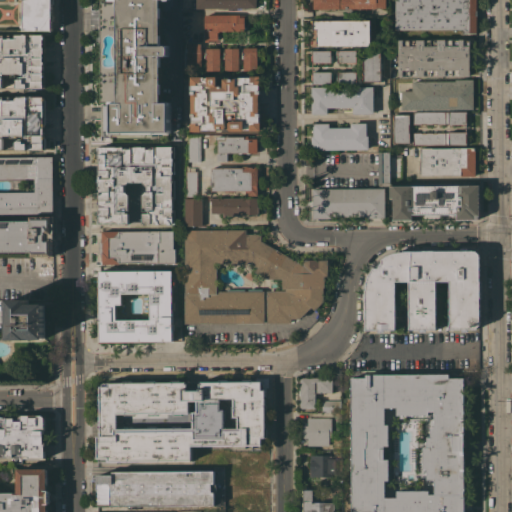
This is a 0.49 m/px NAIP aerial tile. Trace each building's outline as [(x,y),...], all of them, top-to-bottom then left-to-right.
[(52,0),(52,30),(23,31),(23,18),(21,18),(21,11),(23,11),(23,0),(52,0)] [(109,130),(108,105),(111,105),(111,103),(99,103),(99,72),(98,72),(98,49),(99,49),(99,47),(98,47),(98,42),(99,42),(99,40),(98,40),(98,36),(99,36),(99,0),(161,0),(162,46),(169,46),(170,55),(162,55),(162,102),(169,102),(169,105),(171,105),(171,130),(170,130),(170,133),(111,134),(111,130),(109,130)] [(256,0),(256,8),(196,8),(196,0),(256,0)] [(313,9),(312,0),(385,0),(385,7),(375,7),(375,8),(328,8),(328,9),(313,9)] [(395,0),(476,0),(476,33),(463,33),(463,29),(395,29),(395,0)] [(239,14),(239,15),(244,15),(244,31),(219,31),(219,32),(217,32),(217,40),(208,40),(208,42),(205,42),(205,14),(239,14)] [(312,46),(312,44),(311,44),(311,40),(312,40),(312,29),(312,28),(311,28),(311,27),(310,27),(310,22),(311,22),(311,20),(374,21),(374,33),(369,33),(369,46),(312,46)] [(45,88),(17,88),(16,88),(16,87),(16,80),(16,79),(17,79),(18,79),(18,76),(22,76),(22,75),(21,75),(21,74),(16,74),(16,77),(4,77),(4,87),(2,87),(2,88),(1,88),(0,88),(0,34),(43,34),(45,88)] [(469,39),(469,76),(398,76),(398,39),(469,39)] [(200,43),(200,49),(202,49),(202,57),(201,57),(201,66),(189,66),(189,72),(185,72),(185,65),(183,65),(183,52),(184,52),(184,48),(188,48),(187,43),(200,43)] [(256,47),(256,56),(257,56),(257,71),(244,71),(243,47),(256,47)] [(206,70),(206,58),(204,58),(204,55),(206,55),(206,48),(219,48),(219,70),(206,70)] [(225,70),(224,59),(222,59),(222,55),(224,55),(224,48),(238,48),(238,70),(225,70)] [(331,63),(317,63),(317,64),(312,64),(312,60),(311,60),(311,55),(312,55),(312,50),(331,50),(331,63)] [(337,50),(356,50),(356,64),(346,64),(346,62),(337,62),(337,50)] [(363,82),(362,52),(380,52),(380,81),(363,82)] [(337,83),(337,72),(356,71),(356,83),(337,83)] [(331,72),(331,83),(312,83),(312,72),(331,72)] [(217,86),(223,86),(223,78),(235,78),(235,77),(251,77),(251,76),(260,76),(260,85),(259,85),(259,90),(260,90),(260,93),(259,93),(259,113),(260,113),(260,116),(259,116),(259,122),(260,122),(260,131),(250,130),(250,129),(244,129),(244,130),(231,131),(229,129),(229,123),(230,121),(233,120),(233,119),(225,119),(225,128),(216,128),(216,130),(201,130),(201,131),(191,131),(191,122),(190,122),(190,117),(192,117),(192,111),(190,111),(190,105),(192,105),(192,102),(190,102),(190,97),(192,97),(192,90),(190,90),(190,85),(191,85),(191,76),(217,77),(217,86)] [(401,101),(398,101),(398,92),(401,92),(401,91),(411,91),(411,81),(455,81),(455,79),(473,79),(473,109),(401,109),(401,101)] [(373,113),(352,114),(352,107),(326,107),(327,114),(312,114),(312,87),(373,86),(373,113)] [(0,96),(44,96),(45,150),(17,150),(16,148),(17,141),(19,139),(23,139),(23,137),(3,137),(3,148),(2,149),(2,150),(0,150),(0,96)] [(466,124),(448,125),(448,124),(413,124),(413,112),(466,112),(466,124)] [(409,114),(409,143),(393,143),(393,115),(409,114)] [(329,123),(329,128),(350,128),(350,123),(366,123),(366,136),(368,136),(368,149),(311,150),(311,136),(313,136),(313,123),(329,123)] [(466,145),(448,145),(412,145),(412,132),(466,132),(466,145)] [(189,161),(188,134),(199,134),(200,161),(189,161)] [(257,153),(250,153),(250,154),(247,153),(246,153),(242,153),(241,154),(239,154),(238,153),(229,153),(230,157),(231,157),(231,160),(230,160),(230,161),(217,161),(216,152),(217,152),(217,140),(216,140),(216,136),(247,135),(248,138),(257,138),(257,153)] [(3,136),(2,149),(14,150),(14,137),(3,136)] [(156,223),(142,224),(142,223),(123,224),(123,223),(98,223),(97,210),(99,210),(99,204),(98,204),(98,194),(99,194),(99,192),(94,192),(94,185),(98,185),(98,178),(98,176),(97,176),(97,168),(93,168),(93,164),(97,164),(97,165),(98,165),(98,160),(97,160),(97,146),(116,146),(116,147),(119,147),(119,146),(123,146),(123,149),(125,149),(125,147),(127,147),(127,148),(130,148),(130,147),(134,147),(134,146),(141,146),(145,146),(145,149),(149,149),(149,148),(152,147),(152,148),(153,148),(153,146),(173,146),(173,157),(172,157),(172,161),(173,161),(174,173),(171,173),(172,180),(174,180),(174,198),(172,198),(172,209),(174,209),(174,223),(171,223),(171,224),(167,224),(167,223),(159,223),(159,224),(156,224),(156,223)] [(431,148),(451,148),(474,147),(474,150),(475,150),(475,176),(460,176),(460,175),(420,175),(420,148),(431,148)] [(378,186),(378,170),(376,170),(376,167),(378,167),(377,152),(389,152),(390,183),(388,183),(388,186),(378,186)] [(402,180),(390,180),(390,155),(401,155),(402,180)] [(0,156),(52,156),(53,213),(0,213),(0,156)] [(196,165),(197,195),(187,195),(186,165),(196,165)] [(257,195),(245,195),(245,191),(233,191),(233,192),(225,192),(225,191),(211,191),(211,168),(242,167),(242,166),(247,166),(250,166),(250,167),(252,167),(252,166),(257,166),(257,195)] [(479,185),(479,216),(479,218),(477,219),(476,220),(456,220),(456,214),(412,214),(412,220),(393,220),(393,199),(390,199),(390,186),(479,185)] [(384,187),(385,217),(367,217),(367,215),(330,216),(330,218),(312,218),(312,188),(384,187)] [(257,197),(257,206),(258,207),(258,212),(257,213),(257,215),(245,215),(245,216),(228,216),(228,215),(224,215),(224,213),(211,213),(211,207),(210,207),(210,197),(257,197)] [(202,226),(185,226),(185,199),(202,198),(202,226)] [(52,216),(52,256),(31,256),(31,251),(0,251),(0,220),(30,220),(30,216),(52,216)] [(246,229),(246,234),(261,234),(261,241),(295,261),(296,259),(303,264),(303,260),(327,260),(327,276),(324,276),(325,295),(324,295),(324,302),(314,310),(311,307),(300,319),(291,319),(291,323),(267,323),(266,291),(284,291),(284,289),(282,289),(282,279),(258,278),(258,268),(251,263),(217,264),(217,291),(227,291),(227,289),(245,289),(245,291),(248,291),(248,289),(262,289),(262,291),(264,291),(264,323),(185,323),(184,292),(185,230),(246,229)] [(99,241),(100,241),(100,238),(101,238),(101,231),(118,230),(118,231),(173,230),(173,248),(175,248),(175,262),(144,263),(144,262),(119,263),(101,264),(101,256),(100,256),(100,253),(99,253),(99,241)] [(449,281),(436,281),(436,329),(425,329),(425,331),(417,331),(417,329),(409,329),(408,281),(395,281),(396,330),(383,330),(383,332),(376,332),(376,330),(366,330),(366,291),(366,285),(368,277),(371,271),(373,268),(377,268),(381,264),(381,260),(386,257),(392,254),(397,252),(403,251),(474,251),(479,255),(480,325),(475,329),(467,329),(467,331),(461,331),(461,329),(449,329),(449,281)] [(99,321),(101,321),(101,312),(99,312),(98,270),(171,270),(172,341),(99,341),(99,321)] [(31,339),(28,339),(28,340),(9,340),(9,307),(8,307),(8,302),(9,300),(28,300),(28,304),(45,303),(45,339),(31,339)] [(351,377),(351,511),(463,511),(463,378),(448,378),(448,374),(365,374),(365,377),(351,377)] [(316,392),(316,381),(314,381),(315,408),(300,408),(300,395),(298,395),(298,390),(300,389),(299,377),(332,377),(332,392),(316,392)] [(108,458),(96,458),(95,449),(97,449),(97,435),(100,435),(100,428),(98,428),(98,419),(100,419),(100,405),(98,405),(98,395),(100,395),(100,385),(103,385),(103,383),(108,383),(108,382),(124,382),(124,381),(132,380),(132,382),(147,382),(147,380),(156,380),(156,382),(171,381),(171,380),(180,380),(180,381),(186,381),(186,383),(201,383),(201,381),(219,381),(219,379),(228,379),(228,381),(242,381),(242,379),(251,379),(251,380),(261,380),(261,384),(264,384),(264,389),(265,391),(265,405),(266,405),(266,414),(265,414),(265,428),(266,428),(266,437),(261,437),(261,444),(191,445),(191,460),(108,461),(108,458)] [(340,400),(340,412),(330,412),(330,413),(325,413),(325,412),(322,412),(322,400),(340,400)] [(29,458),(29,456),(0,456),(0,415),(1,416),(7,417),(14,417),(14,420),(22,420),(22,415),(42,415),(44,417),(45,429),(44,431),(45,435),(46,435),(47,450),(45,450),(45,457),(29,458)] [(328,445),(307,445),(307,438),(302,438),(302,425),(307,425),(307,417),(331,417),(332,440),(328,440),(328,443),(341,443),(341,450),(328,450),(328,445)] [(341,450),(341,456),(335,456),(336,480),(327,480),(327,476),(310,476),(310,465),(309,465),(309,455),(311,455),(311,450),(328,450),(341,450)] [(225,475),(225,451),(241,451),(241,453),(264,453),(264,454),(266,454),(266,460),(264,460),(264,467),(266,467),(266,473),(264,473),(264,475),(225,475)] [(0,511),(0,492),(15,492),(15,493),(18,493),(17,469),(47,468),(47,490),(49,490),(49,504),(47,504),(47,511),(0,511)] [(216,493),(219,492),(219,502),(214,502),(214,505),(97,507),(97,484),(97,474),(112,474),(112,472),(214,470),(214,484),(216,484),(216,493)] [(301,511),(301,490),(312,489),(312,501),(311,502),(314,502),(323,502),(333,502),(333,511),(301,511)] [(264,493),(264,511),(233,511),(231,511),(231,495),(232,495),(232,493),(264,493)]
